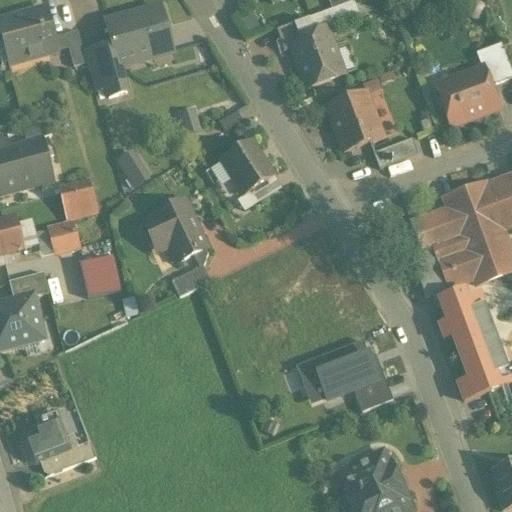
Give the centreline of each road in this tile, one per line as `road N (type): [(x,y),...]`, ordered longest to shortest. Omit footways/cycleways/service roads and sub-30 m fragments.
road 1 (residential): [(480,511),(392,288),(336,205)]
road 2 (residential): [(336,205),(202,0)]
road 3 (residential): [(336,205),(511,141)]
